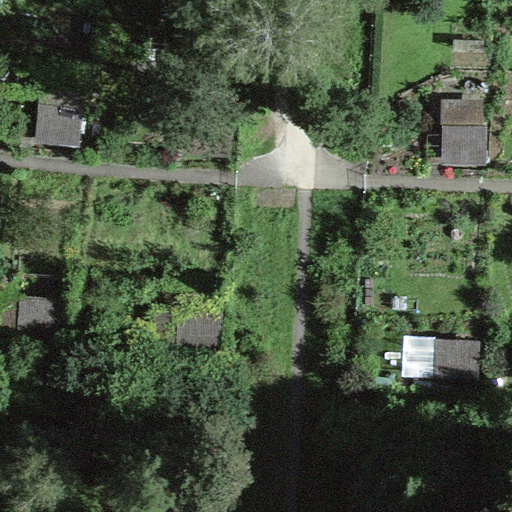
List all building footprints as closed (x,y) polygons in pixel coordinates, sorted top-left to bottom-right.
[(78,115),(42,111),(40,135),(75,139),(78,115)] [(229,126),(193,124),(191,148),(227,150),(229,126)] [(482,133),(446,132),(446,157),(482,157),(482,133)] [(59,308),(23,305),(22,329),(57,332),(59,308)] [(181,342),(217,344),(218,319),(182,318),(181,342)] [(475,347),(439,346),(438,370),(474,371),(475,347)]
